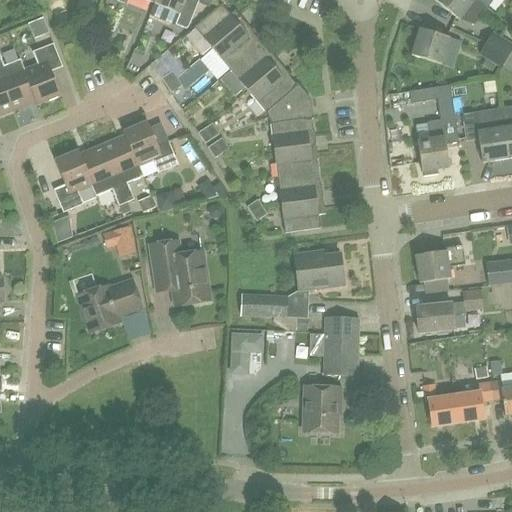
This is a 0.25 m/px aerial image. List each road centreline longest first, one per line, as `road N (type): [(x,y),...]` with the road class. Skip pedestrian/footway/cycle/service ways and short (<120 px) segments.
road 1 (residential): [(31,408),(40,250),(17,159),(28,139),(134,98)]
road 2 (tertiary): [(118,484),(409,491)]
road 3 (residential): [(409,491),(379,216)]
road 4 (residential): [(379,216),(362,8)]
road 5 (residential): [(210,334),(118,359),(31,408)]
road 6 (residential): [(379,216),(511,196)]
